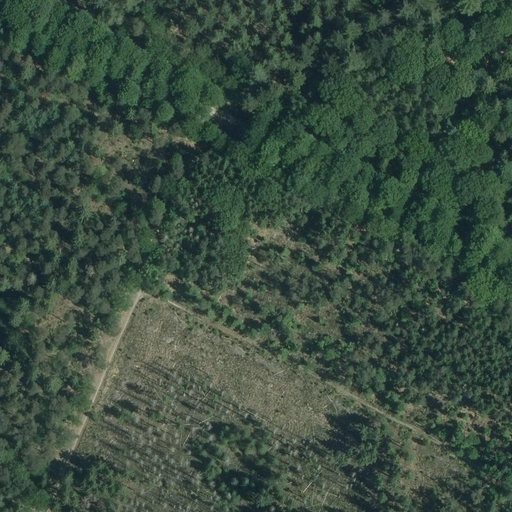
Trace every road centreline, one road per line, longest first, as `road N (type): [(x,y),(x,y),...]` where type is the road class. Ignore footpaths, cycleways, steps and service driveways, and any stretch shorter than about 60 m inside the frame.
road 1 (track): [(29,13),(511,268)]
road 2 (track): [(46,511),(131,305)]
road 3 (track): [(216,111),(142,277)]
